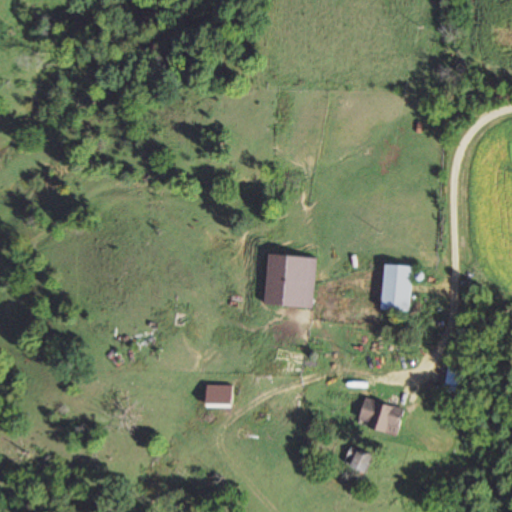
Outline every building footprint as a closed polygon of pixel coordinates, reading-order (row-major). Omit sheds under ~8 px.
[(311,307),(315,256),(264,252),(259,303),(311,307)] [(377,308),(407,310),(411,265),(381,263),(377,308)] [(296,376),(301,353),(271,347),(266,370),(296,376)] [(402,410),(362,396),(353,422),(393,436),(402,410)] [(343,462),(358,472),(368,458),(353,447),(343,462)]
